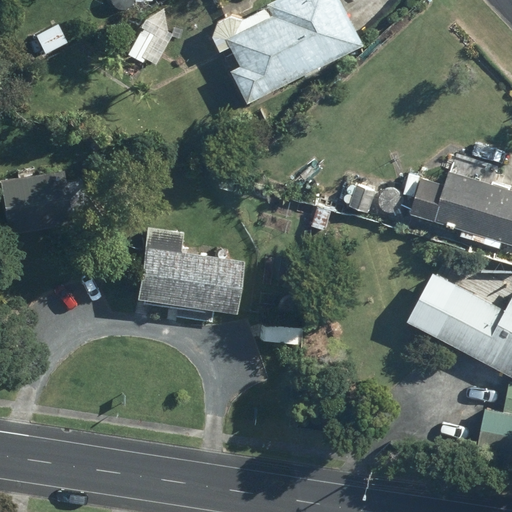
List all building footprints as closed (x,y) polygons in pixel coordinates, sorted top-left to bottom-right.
[(253,101),(369,42),(348,0),(272,0),(273,4),(246,18),(235,15),(221,22),(217,33),(225,48),(236,43),(247,62),(236,68),(253,101)] [(112,22),(105,11),(93,18),(100,30),(112,22)] [(143,26),(128,52),(144,61),(146,58),(156,64),(174,32),(151,19),(146,28),(143,26)] [(59,22),(36,32),(43,48),(39,50),(40,54),(68,41),(59,22)] [(84,40),(28,68),(41,93),(97,66),(84,40)] [(190,50),(191,57),(197,61),(204,60),(208,54),(207,47),(201,43),(194,44),(190,50)] [(118,69),(139,80),(145,67),(124,57),(118,69)] [(102,99),(105,103),(111,104),(115,101),(116,96),(113,91),(107,90),(103,93),(102,99)] [(61,168),(0,177),(0,191),(6,230),(69,221),(61,168)] [(505,240),(511,242),(511,188),(453,169),(448,183),(427,175),(415,212),(465,229),(464,233),(503,246),(505,240)] [(411,171),(405,191),(415,194),(421,174),(411,171)] [(237,190),(239,177),(225,174),(222,187),(237,190)] [(370,210),(378,189),(361,183),(353,204),(370,210)] [(320,204),(313,223),(328,229),(335,210),(320,204)] [(136,297),(235,313),(243,262),(178,252),(182,230),(148,224),(136,297)] [(410,319),(511,372),(511,305),(510,309),(437,270),(410,319)] [(481,447),(511,453),(511,385),(507,410),(489,406),(481,447)]
